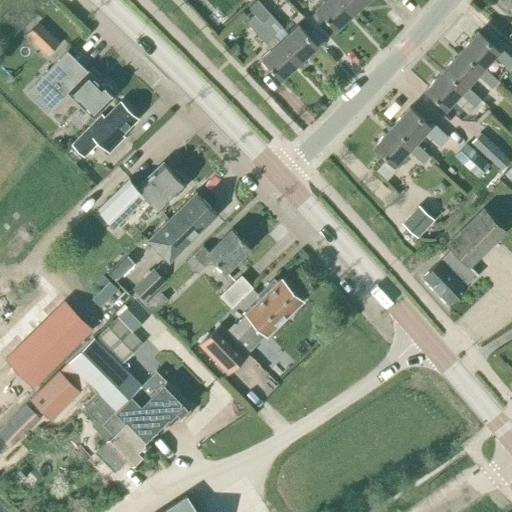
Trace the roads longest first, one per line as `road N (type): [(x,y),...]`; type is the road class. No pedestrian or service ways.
road 1 (primary): [(511,441),(278,177)]
road 2 (primary): [(278,177),(100,0)]
road 3 (residential): [(278,177),(444,0)]
